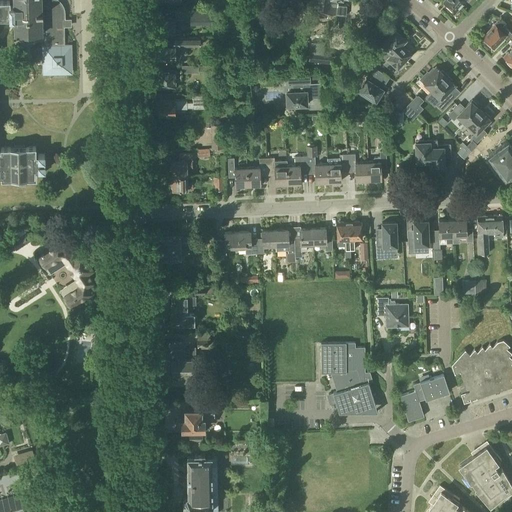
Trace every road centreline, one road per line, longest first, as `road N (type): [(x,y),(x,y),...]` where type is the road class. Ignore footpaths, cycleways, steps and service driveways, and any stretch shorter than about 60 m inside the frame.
road 1 (residential): [(124,213),(511,197)]
road 2 (residential): [(135,511),(124,213)]
road 3 (residential): [(124,213),(118,0)]
road 4 (residential): [(413,450),(380,420),(282,420)]
